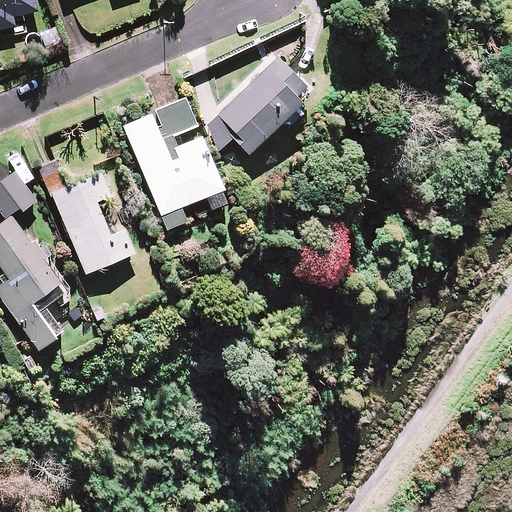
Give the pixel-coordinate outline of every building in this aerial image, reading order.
[(0,0),(0,29),(15,26),(12,17),(37,11),(34,0),(0,0)] [(304,86),(277,58),(212,120),(206,125),(216,152),(232,137),(248,154),(300,103),(294,96),(304,86)] [(228,202),(184,99),(120,127),(165,231),(186,221),(180,207),(190,203),(195,216),(228,202)] [(66,187),(55,160),(40,166),(51,193),(84,274),(134,253),(123,227),(109,233),(96,202),(111,196),(101,173),(66,187)] [(13,171),(0,180),(0,210),(5,217),(10,214),(20,207),(22,210),(34,201),(13,171)] [(71,300),(12,217),(0,225),(0,267),(9,280),(0,286),(0,297),(38,350),(55,337),(43,320),(71,300)]
